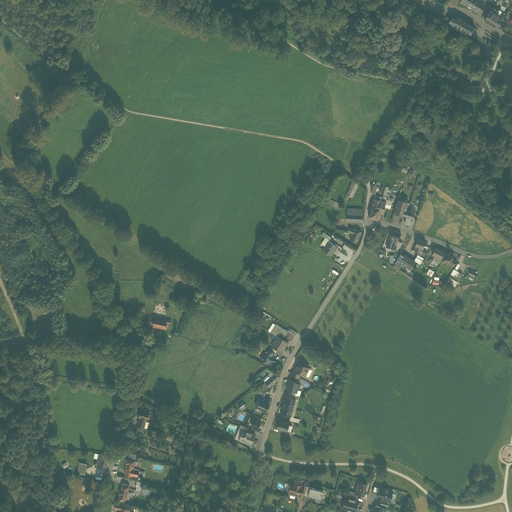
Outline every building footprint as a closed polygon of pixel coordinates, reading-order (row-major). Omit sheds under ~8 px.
[(460,0),(460,1),(480,13),(486,2),(482,0),(460,0)] [(500,19),(502,16),(496,13),(498,10),(493,6),(484,19),(484,20),(496,27),(497,25),(500,20),(500,19)] [(466,32),(470,34),(474,27),(457,17),(456,19),(453,24),(457,26),(461,29),(464,31),(466,32)] [(346,195),(352,198),(359,183),(353,180),(346,195)] [(378,219),(379,213),(378,213),(382,200),(379,200),(374,198),(369,217),(378,219)] [(326,203),(339,210),(341,205),(328,199),(326,203)] [(397,214),(404,216),(406,210),(408,202),(404,201),(403,203),(398,202),(397,201),(396,205),(394,213),(397,214)] [(413,218),(416,210),(415,210),(412,209),(411,208),(410,212),(408,211),(407,216),(413,218)] [(361,232),(354,229),(352,233),(350,239),(357,242),(361,232)] [(393,249),(395,250),(395,248),(396,248),(398,242),(398,241),(401,233),(392,230),(386,247),(393,249)] [(329,240),(325,237),(321,244),(325,246),(328,241),(329,241),(329,240)] [(416,249),(420,250),(421,247),(423,248),(425,241),(417,239),(414,248),(416,249)] [(323,250),(331,255),(334,250),(335,251),(338,247),(329,241),(328,241),(325,246),(323,250)] [(432,254),(442,259),(445,252),(435,248),(432,254)] [(446,262),(450,264),(452,259),(453,257),(445,253),(442,260),(446,262)] [(415,262),(407,257),(403,263),(403,264),(410,269),(415,262)] [(394,266),(399,269),(401,266),(402,264),(399,263),(397,261),(396,262),(395,262),(396,263),(394,266)] [(444,267),(451,271),(453,266),(450,264),(446,262),(444,267)] [(426,273),(431,276),(434,271),(428,268),(426,273)] [(167,322),(167,320),(154,317),(154,318),(153,325),(153,326),(165,328),(166,322),(167,322)] [(274,334),(278,337),(279,337),(283,339),(288,331),(276,324),(270,332),(274,334)] [(288,342),(283,339),(279,337),(278,337),(276,340),(275,339),(275,340),(272,344),(278,348),(282,350),(285,346),(288,342)] [(261,359),(268,363),(270,360),(272,361),(274,357),(272,356),(274,353),(270,351),(267,349),(266,350),(261,359)] [(292,374),(298,377),(301,372),(305,375),(308,368),(298,363),(292,374)] [(275,373),(265,382),(269,387),(280,378),(275,373)] [(296,382),(298,383),(300,378),(298,377),(292,374),(290,379),(293,381),(295,381),(296,382)] [(290,379),(287,386),(291,387),(290,390),(297,392),(297,390),(298,389),(300,384),(296,382),(295,381),(293,381),(290,380),(290,379)] [(286,396),(283,406),(293,408),(296,399),(286,396)] [(256,407),(265,411),(269,402),(265,400),(266,399),(263,398),(260,397),(256,407)] [(291,416),(293,408),(283,406),(281,413),(291,416)] [(141,417),(142,417),(146,419),(147,419),(150,411),(141,408),(139,416),(141,417)] [(251,424),(258,427),(260,422),(253,418),(251,424)] [(277,428),(287,431),(290,423),(279,420),(277,428)] [(240,425),(239,429),(243,431),(239,440),(251,444),(254,438),(253,438),(255,434),(246,430),(247,427),(240,425)] [(109,456),(102,455),(100,463),(100,465),(107,467),(109,456)] [(133,469),(134,465),(135,461),(128,459),(127,459),(126,463),(127,463),(126,469),(126,470),(133,471),(133,469)] [(78,472),(85,474),(87,464),(80,463),(78,472)] [(357,494),(364,496),(367,484),(358,481),(355,492),(354,493),(357,494)] [(118,500),(126,501),(126,500),(128,492),(130,485),(122,484),(121,490),(120,489),(119,494),(120,494),(118,500)] [(294,495),(297,495),(297,494),(301,495),(301,494),(303,488),(300,487),(300,486),(295,484),(295,485),(292,485),(290,492),(295,493),(294,495)] [(382,499),(388,501),(391,499),(393,493),(391,490),(380,487),(378,493),(377,497),(378,498),(382,500),(382,499)] [(308,496),(321,499),(323,491),(312,488),(311,492),(309,491),(308,496)] [(354,511),(355,511),(359,501),(356,500),(349,498),(345,497),(343,504),(346,510),(348,510),(354,511)]
